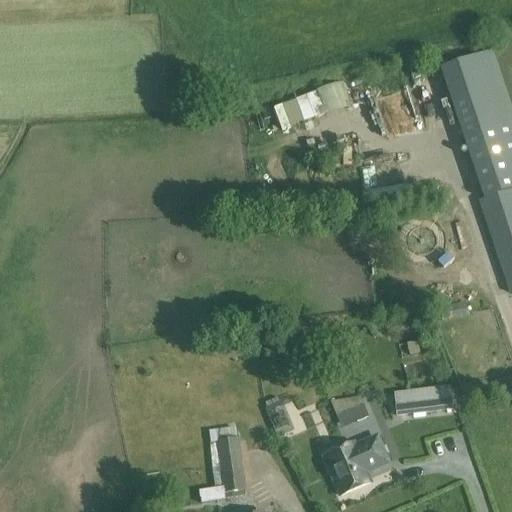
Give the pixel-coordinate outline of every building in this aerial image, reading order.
[(511,294),(511,113),(491,52),(440,69),(486,200),(483,201),(484,203),(478,206),(509,295),(511,294)] [(377,138),(368,100),(350,105),(359,142),(377,138)] [(443,295),(464,294),(463,281),(442,282),(443,295)] [(443,323),(470,317),(466,303),(440,308),(443,323)] [(345,342),(358,340),(356,333),(344,335),(345,342)] [(450,400),(448,389),(394,395),(397,416),(452,409),(450,400)] [(365,397),(368,416),(388,413),(384,393),(365,397)] [(369,418),(363,405),(336,417),(341,430),(369,418)] [(225,495),(246,492),(239,439),(216,442),(216,444),(203,445),(204,458),(211,457),(214,476),(222,475),(225,495)] [(324,457),(341,498),(370,485),(365,474),(387,465),(377,439),(355,448),(353,445),(324,457)] [(197,499),(222,497),(221,483),(196,484),(197,499)]
